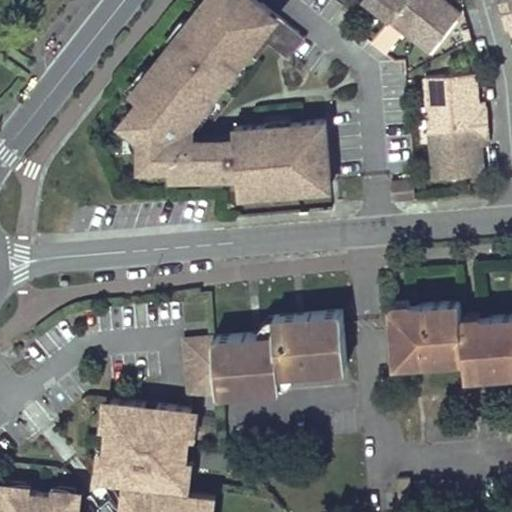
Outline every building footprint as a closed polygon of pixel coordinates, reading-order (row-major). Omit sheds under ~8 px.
[(307,32),(265,0),(202,0),(133,87),(141,93),(120,118),(139,133),(139,163),(168,163),(170,176),(240,171),(242,189),(303,186),(303,177),(333,175),(329,118),(236,124),(238,135),(238,140),(191,143),(184,136),(189,128),(252,49),(259,55),(272,38),(292,53),(307,32)] [(359,0),(359,1),(427,55),(458,16),(438,0),(359,0)] [(511,0),(505,0),(506,2),(501,5),(511,30),(511,29),(511,0)] [(430,75),(438,176),(487,173),(486,145),(485,137),(493,137),(491,109),(483,109),(483,102),(480,71),(430,75)] [(238,140),(238,135),(201,138),(189,128),(184,136),(191,143),(238,140)] [(303,177),(303,186),(329,184),(334,183),(333,175),(303,177)] [(418,196),(417,178),(394,179),(395,198),(418,196)] [(461,299),(395,304),(398,359),(414,358),(468,354),(469,371),(475,371),(511,367),(511,311),(463,315),(461,299)] [(262,330),(215,334),(219,388),(281,383),(281,367),(297,365),(346,362),(343,308),(275,312),(276,330),(262,330)] [(262,325),(262,330),(276,330),(275,312),(271,313),(262,325)] [(214,390),(209,335),(179,337),(183,392),(214,390)] [(298,372),(297,365),(281,367),(281,383),(288,383),(298,372)] [(135,402),(101,400),(97,478),(125,481),(122,511),(206,511),(208,492),(174,488),(179,406),(146,403),(144,413),(134,412),(135,402)] [(146,403),(135,402),(134,412),(144,413),(146,403)] [(306,475),(282,479),(286,499),(309,495),(306,475)] [(411,479),(400,480),(401,506),(412,506),(411,479)] [(417,505),(428,505),(427,479),(416,479),(417,505)] [(69,511),(54,495),(0,491),(0,511),(69,511)] [(73,511),(75,496),(54,495),(69,511),(73,511)]
